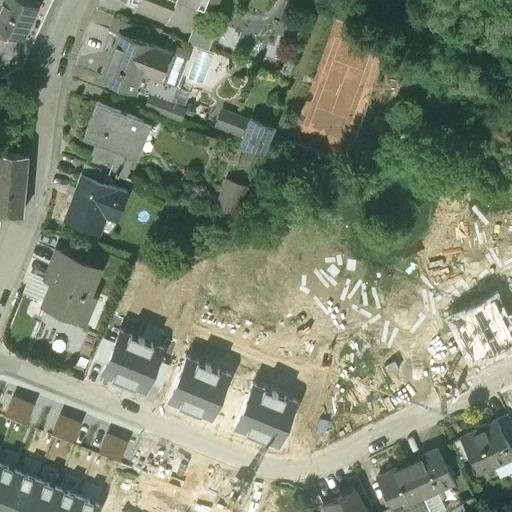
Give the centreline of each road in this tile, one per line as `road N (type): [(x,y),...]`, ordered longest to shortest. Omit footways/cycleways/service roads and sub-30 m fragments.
road 1 (residential): [(0,361),(209,446),(299,469),(327,465),(511,373)]
road 2 (residential): [(0,286),(31,217),(54,47),(76,0)]
